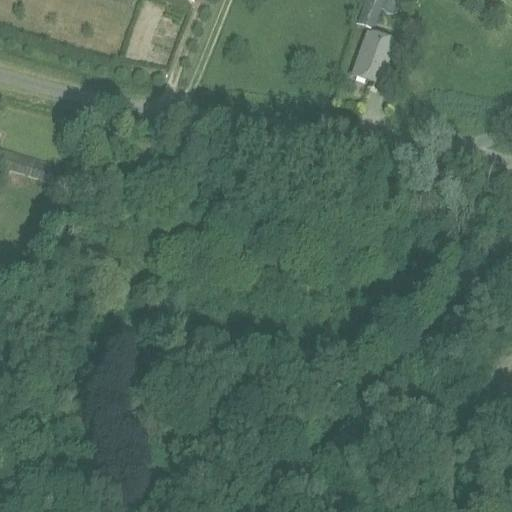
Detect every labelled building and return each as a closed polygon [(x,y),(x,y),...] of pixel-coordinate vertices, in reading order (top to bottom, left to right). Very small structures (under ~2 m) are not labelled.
[(365,0),(356,27),(375,33),(385,0),(365,0)] [(369,40),(354,80),(381,90),(396,50),(369,40)] [(125,85),(124,94),(144,96),(145,87),(125,85)] [(122,135),(119,157),(160,162),(162,140),(122,135)] [(55,170),(0,152),(0,172),(48,188),(55,170)] [(154,199),(158,169),(125,164),(121,194),(154,199)]
